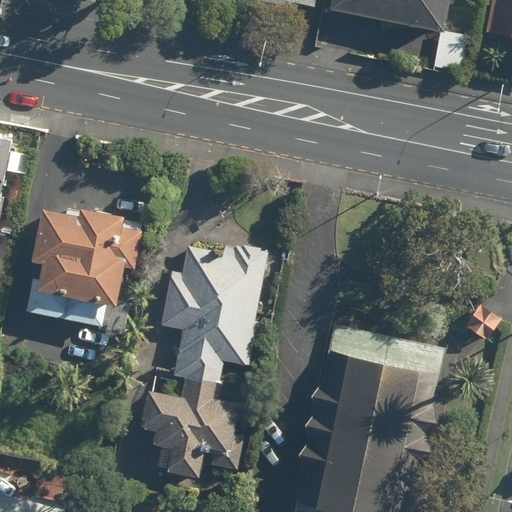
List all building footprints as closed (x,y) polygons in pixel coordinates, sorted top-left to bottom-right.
[(336,0),(335,7),(440,27),(451,29),(456,0),(336,0)] [(511,0),(496,0),(491,30),(511,34),(511,0)] [(15,144),(17,135),(0,132),(0,293),(6,259),(0,258),(0,238),(14,241),(30,147),(15,144)] [(34,282),(30,309),(108,323),(107,330),(125,333),(131,301),(124,300),(130,266),(138,267),(145,227),(127,224),(129,211),(83,203),(81,211),(46,205),(37,256),(47,257),(43,283),(34,282)] [(227,360),(254,364),(271,250),(264,249),(265,245),(239,242),(238,246),(226,245),(224,251),(189,246),(186,271),(174,270),(166,325),(183,327),(176,373),(187,375),(224,380),(227,360)] [(486,341),(507,313),(479,292),(458,320),(486,341)] [(13,345),(4,395),(56,404),(65,354),(13,345)] [(295,495),(362,511),(400,511),(434,375),(331,350),(295,495)] [(221,395),(224,380),(187,375),(185,392),(150,387),(145,424),(159,426),(156,443),(163,444),(161,460),(171,462),(170,468),(202,472),(206,450),(214,451),(213,461),(241,465),(244,442),(238,441),(245,398),(221,395)]
